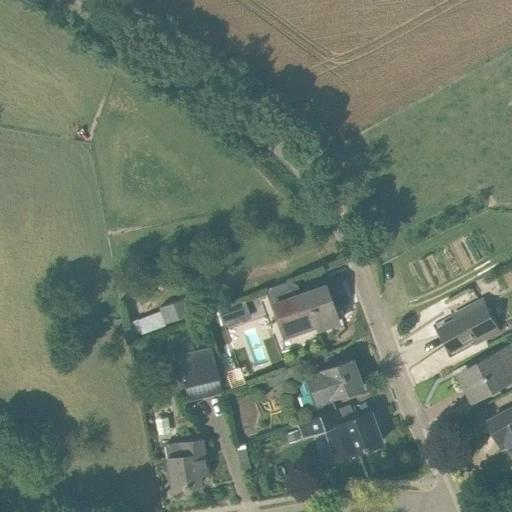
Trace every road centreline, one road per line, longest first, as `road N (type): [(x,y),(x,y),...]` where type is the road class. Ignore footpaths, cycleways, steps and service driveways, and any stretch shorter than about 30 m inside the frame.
road 1 (unclassified): [(453,511),(358,265),(308,177),(243,118),(70,0)]
road 2 (unclassified): [(442,511),(394,502),(321,511)]
